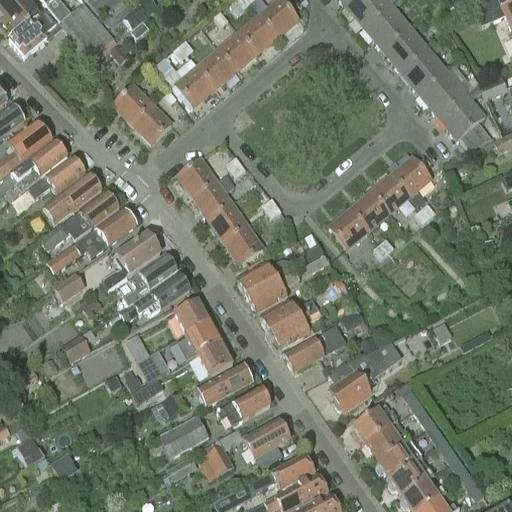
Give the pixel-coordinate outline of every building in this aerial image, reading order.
[(17,0),(0,0),(0,16),(17,37),(29,28),(41,42),(49,36),(54,32),(41,18),(36,22),(17,0)] [(37,0),(60,27),(70,19),(56,2),(59,0),(37,0)] [(249,10),(241,0),(239,0),(234,5),(243,15),(249,10)] [(241,0),(249,10),(256,4),(253,0),(241,0)] [(334,0),(345,12),(359,0),(334,0)] [(391,10),(382,0),(359,0),(345,12),(363,34),(391,10)] [(495,0),(493,0),(470,11),(480,31),(505,21),(511,36),(511,4),(500,10),(495,0)] [(258,20),(276,42),(297,24),(279,2),(258,20)] [(112,43),(83,8),(58,29),(87,63),(96,56),(112,43)] [(410,33),(391,10),(363,34),(381,56),(410,33)] [(136,11),(121,23),(131,35),(146,24),(136,11)] [(258,20),(237,37),(255,59),(276,42),(258,20)] [(29,28),(17,37),(8,45),(23,63),(51,40),(49,36),(41,42),(29,28)] [(410,33),(381,56),(400,78),(428,55),(410,33)] [(255,59),(237,37),(217,55),(235,76),(255,59)] [(185,46),(178,52),(187,61),(193,56),(185,46)] [(187,61),(178,52),(172,57),(180,67),(187,61)] [(235,76),(217,55),(196,72),(214,94),(235,76)] [(428,55),(400,78),(418,100),(446,77),(428,55)] [(164,63),(153,72),(171,93),(175,90),(182,84),(177,78),(164,63)] [(182,84),(175,90),(186,104),(193,112),(214,94),(196,72),(191,67),(177,78),(182,84)] [(446,77),(418,100),(436,122),(465,99),(446,77)] [(500,82),(478,92),(484,107),(507,97),(500,82)] [(132,129),(152,109),(132,90),(112,110),(132,129)] [(167,95),(161,101),(169,111),(176,105),(167,95)] [(465,99),(436,122),(455,145),(484,121),(465,99)] [(171,129),(152,109),(132,129),(151,149),(171,129)] [(0,143),(22,126),(11,110),(0,118),(0,143)] [(0,167),(0,182),(50,145),(34,128),(7,149),(13,157),(0,167)] [(493,149),(488,151),(492,160),(498,157),(499,159),(511,152),(511,136),(492,147),(493,149)] [(0,186),(0,201),(7,197),(17,189),(23,196),(41,182),(67,162),(52,147),(0,186)] [(229,178),(240,170),(235,163),(224,171),(229,178)] [(411,163),(390,180),(409,202),(430,184),(411,163)] [(10,209),(1,217),(6,224),(16,217),(18,219),(35,206),(34,205),(51,192),(57,198),(83,178),(70,164),(26,197),(10,209)] [(193,203),(216,187),(200,164),(177,180),(193,203)] [(240,170),(229,178),(234,184),(245,176),(240,170)] [(86,180),(42,214),(54,230),(100,195),(86,180)] [(409,202),(390,180),(370,198),(388,219),(409,202)] [(231,209),(216,187),(193,203),(208,225),(231,209)] [(388,219),(370,198),(350,215),(368,236),(388,219)] [(104,199),(39,245),(47,257),(67,242),(66,240),(68,239),(73,246),(91,234),(118,212),(104,199)] [(265,219),(276,211),(271,205),(261,212),(265,219)] [(433,205),(420,216),(428,225),(441,214),(433,205)] [(246,232),(231,209),(208,225),(224,247),(246,232)] [(276,211),(265,219),(271,226),(281,218),(276,211)] [(368,236),(350,215),(329,232),(347,254),(368,236)] [(428,225),(420,216),(414,221),(422,230),(428,225)] [(110,225),(73,252),(79,260),(85,256),(91,264),(107,252),(136,231),(130,225),(121,217),(110,225)] [(246,232),(224,247),(240,271),(263,255),(246,232)] [(302,272),(323,260),(311,240),(291,252),(301,268),(293,273),(295,277),(302,273),(302,272)] [(102,285),(101,290),(106,297),(159,261),(157,257),(159,256),(153,247),(151,248),(145,241),(111,264),(119,275),(116,277),(114,277),(102,285)] [(491,244),(476,251),(484,271),(499,264),(491,244)] [(379,250),(387,260),(393,255),(385,245),(379,250)] [(387,260),(379,250),(372,256),(380,265),(387,260)] [(71,252),(45,270),(52,280),(78,262),(71,252)] [(328,269),(323,260),(302,272),(302,273),(307,282),(328,269)] [(127,312),(149,298),(148,297),(176,277),(165,261),(127,287),(133,296),(121,304),(127,312)] [(247,302),(294,276),(289,267),(269,278),(265,270),(237,286),(247,302)] [(294,276),(247,302),(257,320),(286,304),(281,296),(299,285),(294,276)] [(74,278),(52,293),(62,309),(84,293),(74,278)] [(149,298),(127,312),(118,318),(125,329),(146,315),(150,320),(159,314),(160,315),(189,296),(178,281),(150,300),(149,298)] [(338,282),(323,291),(331,307),(347,298),(338,282)] [(270,340),(317,315),(312,305),(293,316),(288,307),(260,323),(270,340)] [(185,341),(209,328),(197,306),(174,319),(185,341)] [(317,315),(270,340),(279,357),(308,340),(304,333),(322,323),(327,320),(323,312),(317,315)] [(355,317),(339,326),(346,337),(361,328),(355,317)] [(209,328),(185,341),(186,342),(176,348),(186,365),(196,360),(197,362),(220,349),(209,328)] [(331,334),(283,360),(292,379),(341,353),(336,344),(331,334)] [(136,368),(148,361),(136,340),(124,347),(136,368)] [(62,354),(59,356),(66,370),(89,357),(81,341),(61,352),(62,354)] [(390,348),(328,382),(335,394),(329,398),(344,419),(371,400),(364,390),(401,365),(390,348)] [(232,370),(220,349),(197,362),(208,383),(232,370)] [(148,361),(136,368),(147,388),(159,382),(168,377),(156,357),(148,361)] [(204,404),(206,402),(211,411),(251,389),(241,371),(199,394),(204,404)] [(4,390),(0,392),(0,397),(3,402),(37,385),(31,374),(4,388),(4,390)] [(143,394),(130,401),(140,419),(155,411),(156,412),(161,409),(172,404),(159,382),(147,388),(149,391),(143,394)] [(410,385),(394,395),(398,402),(415,392),(410,385)] [(222,414),(215,418),(220,426),(226,423),(231,431),(269,410),(260,393),(222,414)] [(414,420),(423,414),(411,396),(401,403),(414,420)] [(172,404),(156,412),(150,415),(162,435),(172,429),(174,433),(192,423),(179,400),(172,404)] [(20,405),(10,411),(14,416),(15,415),(22,427),(30,422),(20,405)] [(0,418),(7,430),(18,424),(8,407),(0,411),(0,418)] [(365,450),(398,428),(385,409),(352,432),(365,450)] [(423,414),(414,420),(424,435),(426,437),(435,431),(423,414)] [(192,423),(174,433),(157,442),(157,444),(149,449),(152,455),(160,450),(169,466),(209,444),(196,421),(192,423)] [(18,424),(7,430),(0,433),(0,445),(15,438),(21,448),(30,443),(18,424)] [(255,464),(276,452),(289,444),(278,425),(243,445),(248,453),(255,464)] [(404,438),(398,428),(365,450),(377,468),(409,446),(404,438)] [(426,437),(424,435),(416,440),(419,444),(427,439),(438,455),(447,449),(435,431),(426,437)] [(201,462),(197,465),(209,487),(233,473),(224,457),(242,447),(236,436),(198,457),(201,462)] [(30,443),(21,448),(21,449),(16,453),(19,458),(16,461),(25,474),(42,463),(30,443)] [(52,443),(40,449),(50,468),(58,463),(55,458),(59,456),(52,443)] [(421,463),(416,456),(409,446),(377,468),(378,469),(375,473),(379,478),(383,477),(389,485),(413,469),(413,468),(421,463)] [(459,467),(447,449),(438,455),(450,473),(459,467)] [(282,463),(276,452),(255,464),(261,475),(282,463)] [(189,461),(165,475),(173,487),(196,474),(189,461)] [(228,500),(217,506),(220,511),(226,511),(233,509),(234,510),(254,499),(274,488),(280,496),(313,479),(302,462),(248,490),(228,500)] [(45,463),(35,469),(39,476),(49,470),(45,463)] [(472,485),(459,467),(450,473),(463,491),(472,485)] [(413,469),(389,485),(389,486),(386,490),(391,497),(396,496),(401,503),(426,487),(426,486),(433,481),(428,474),(420,479),(413,469)] [(259,511),(257,511),(299,511),(327,498),(315,482),(259,511)] [(472,485),(463,491),(475,509),(484,502),(472,485)] [(426,487),(401,503),(401,504),(398,508),(401,511),(427,511),(438,504),(446,500),(440,491),(433,496),(426,487)] [(308,511),(335,511),(329,500),(308,511)]
